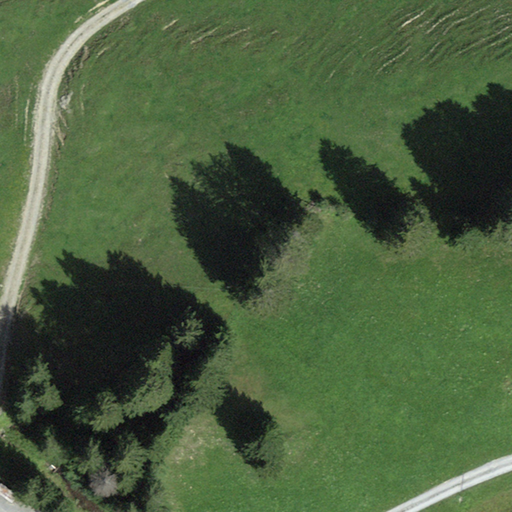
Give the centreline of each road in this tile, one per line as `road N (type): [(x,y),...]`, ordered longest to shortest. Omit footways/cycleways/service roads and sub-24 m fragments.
road 1 (track): [(129,0),(64,49),(0,368)]
road 2 (track): [(398,511),(511,463)]
